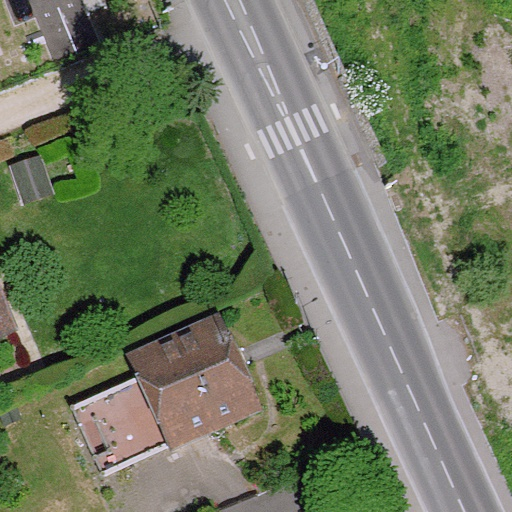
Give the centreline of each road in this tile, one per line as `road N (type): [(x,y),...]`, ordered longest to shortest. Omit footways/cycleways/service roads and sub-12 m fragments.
road 1 (primary): [(468,511),(235,0)]
road 2 (track): [(243,18),(0,116)]
